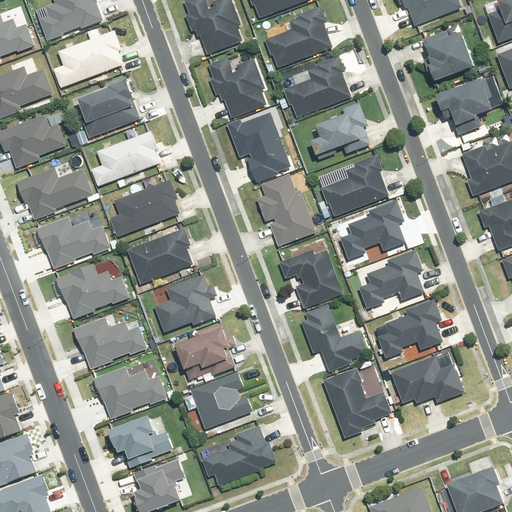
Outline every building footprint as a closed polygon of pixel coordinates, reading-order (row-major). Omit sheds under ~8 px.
[(47,38),(105,17),(98,0),(57,0),(58,3),(45,7),(49,18),(41,21),(47,38)] [(205,0),(192,0),(181,4),(202,57),(247,40),(231,0),(223,0),(208,6),(205,0)] [(249,0),(258,22),(315,0),(249,0)] [(401,0),(402,4),(409,2),(414,18),(463,3),(461,0),(401,0)] [(487,14),(497,41),(511,35),(511,0),(498,0),(502,9),(487,14)] [(265,42),(276,71),(335,48),(321,9),(287,22),(291,32),(265,42)] [(6,14),(0,16),(0,60),(5,59),(3,54),(35,42),(26,17),(9,24),(6,14)] [(446,29),(418,38),(432,80),(477,65),(466,34),(450,39),(446,29)] [(65,94),(137,67),(127,42),(117,46),(112,31),(58,52),(63,65),(55,68),(65,94)] [(511,47),(497,52),(509,87),(511,85),(511,47)] [(205,69),(226,123),(272,105),(251,51),(205,69)] [(286,92),(297,120),(355,97),(341,60),(311,72),(314,81),(286,92)] [(25,65),(0,73),(0,119),(24,111),(22,106),(54,94),(45,69),(29,75),(25,65)] [(70,109),(84,145),(145,121),(129,79),(111,86),(114,92),(70,109)] [(490,81),(439,97),(446,117),(453,115),(459,131),(482,123),(478,112),(498,105),(490,81)] [(328,139),(318,143),(324,159),(339,154),(338,151),(346,148),(348,156),(372,147),(366,129),(370,128),(362,104),(347,110),(350,117),(324,127),(328,139)] [(269,114),(229,130),(241,161),(246,159),(256,185),(291,172),(269,114)] [(43,115),(0,130),(14,169),(42,159),(40,154),(72,143),(63,118),(47,124),(43,115)] [(90,170),(98,189),(163,164),(151,133),(99,152),(104,165),(90,170)] [(511,135),(462,153),(470,176),(464,176),(471,194),(511,179),(511,135)] [(351,178),(322,189),(328,206),(332,204),(337,217),(391,196),(381,172),(386,172),(380,156),(358,164),(359,168),(348,172),(351,178)] [(63,168),(20,183),(34,223),(61,213),(60,208),(92,196),(83,172),(66,178),(63,168)] [(253,192),(276,252),(316,236),(293,177),(253,192)] [(110,219),(119,241),(185,216),(173,183),(118,205),(122,215),(110,219)] [(511,197),(477,209),(484,230),(495,226),(502,247),(511,244),(511,197)] [(354,236),(343,239),(351,260),(369,254),(367,249),(383,244),(386,251),(408,244),(401,225),(407,223),(400,203),(373,212),(375,218),(351,226),(354,236)] [(75,216),(41,228),(54,265),(110,247),(103,227),(94,230),(90,220),(78,224),(75,216)] [(185,231),(129,252),(143,289),(199,267),(185,231)] [(328,247),(281,266),(287,283),(294,280),(307,313),(347,298),(328,247)] [(371,280),(360,284),(367,305),(385,299),(384,294),(400,288),(402,296),(424,288),(418,269),(423,267),(416,247),(389,257),(391,262),(367,271),(371,280)] [(511,255),(502,259),(509,282),(511,280),(511,255)] [(94,268),(60,280),(73,317),(129,298),(122,279),(113,282),(110,272),(97,276),(94,268)] [(151,311),(162,339),(217,318),(210,300),(215,298),(206,278),(169,292),(173,302),(151,311)] [(389,333),(378,337),(385,358),(404,351),(402,347),(418,341),(421,348),(442,341),(436,322),(442,320),(435,300),(408,309),(410,315),(386,323),(389,333)] [(331,309),(300,321),(315,358),(321,356),(328,375),(372,358),(363,333),(344,340),(331,309)] [(114,318),(80,329),(93,367),(148,348),(142,329),(133,332),(129,321),(117,326),(114,318)] [(228,329),(178,349),(190,378),(207,371),(209,376),(235,366),(230,354),(237,352),(228,329)] [(451,349),(389,374),(400,402),(431,390),(436,402),(467,390),(451,349)] [(0,391),(9,388),(2,371),(6,370),(0,352),(0,391)] [(130,367),(96,379),(109,416),(165,397),(158,378),(149,381),(145,371),(133,375),(130,367)] [(326,383),(344,433),(395,415),(387,392),(370,398),(360,370),(326,383)] [(238,374),(191,392),(207,433),(253,415),(238,374)] [(14,392),(0,396),(0,437),(19,431),(13,411),(20,409),(14,392)] [(136,463),(174,451),(160,409),(112,425),(119,447),(130,443),(136,463)] [(215,480),(219,490),(277,467),(262,428),(229,441),(233,451),(201,463),(209,482),(215,480)] [(31,431),(0,441),(0,482),(37,471),(30,451),(37,449),(31,431)] [(132,471),(145,511),(147,511),(184,501),(177,480),(188,477),(181,455),(132,471)] [(498,468),(450,486),(459,511),(490,511),(509,505),(502,486),(505,485),(498,468)] [(44,475),(0,489),(0,511),(48,511),(43,494),(50,492),(44,475)] [(432,511),(424,489),(373,509),(374,511),(432,511)]
